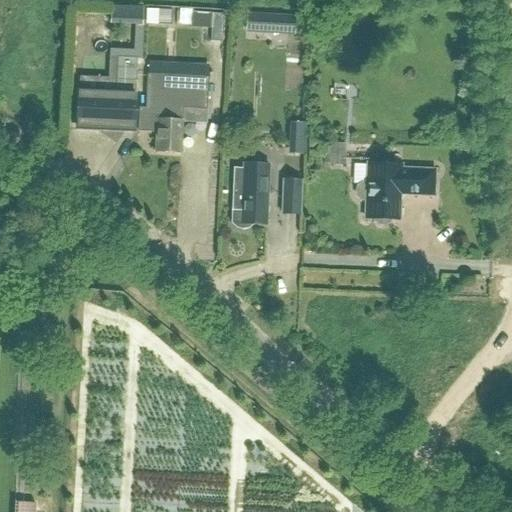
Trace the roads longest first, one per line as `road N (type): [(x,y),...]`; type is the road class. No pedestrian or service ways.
road 1 (tertiary): [(207,301),(0,141)]
road 2 (unclassified): [(207,301),(234,277),(270,265),(450,268)]
road 3 (tertiary): [(397,463),(207,301)]
road 4 (residential): [(511,331),(397,463)]
